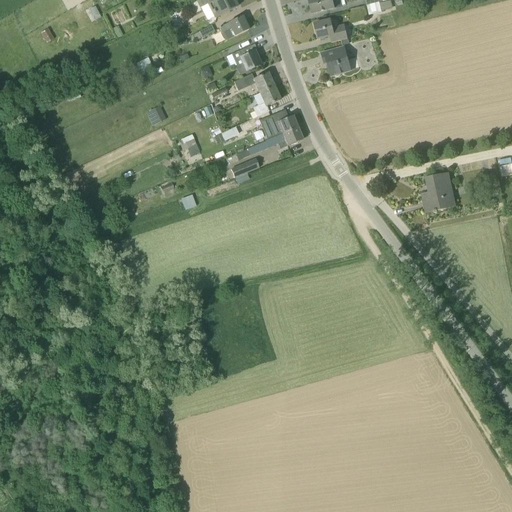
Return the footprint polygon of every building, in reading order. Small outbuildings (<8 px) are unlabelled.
[(198,0),(203,7),(209,4),(216,18),(237,7),(233,0),(198,0)] [(308,0),(312,14),(334,9),(332,1),(337,0),(308,0)] [(379,3),(366,6),(369,15),(381,12),(381,11),(390,9),(390,7),(392,7),(390,1),(379,3)] [(173,10),(170,5),(161,9),(164,15),(173,10)] [(242,17),(219,28),(225,42),(248,30),(242,17)] [(332,30),(330,21),(314,24),(318,40),(329,37),(331,44),(346,40),(343,27),(332,30)] [(112,29),(118,39),(123,36),(118,26),(112,29)] [(211,26),(193,35),(196,41),(202,38),(202,39),(214,32),(211,26)] [(181,39),(177,31),(170,34),(171,36),(174,42),(181,39)] [(235,69),(238,74),(241,75),(246,73),(247,72),(260,65),(254,52),(257,51),(254,45),(238,52),(231,55),(236,66),(235,69)] [(350,71),(344,48),(322,54),(325,64),(327,63),(331,77),(350,71)] [(136,64),(137,67),(134,68),(135,74),(140,72),(142,75),(150,71),(148,68),(152,66),(148,58),(136,64)] [(237,92),(244,89),(255,84),(260,94),(274,88),(267,74),(253,80),(251,74),(233,83),(237,92)] [(214,83),(207,86),(210,94),(217,90),(214,83)] [(252,120),(257,117),(257,118),(269,113),(266,107),(280,101),(274,88),(260,94),(263,103),(253,108),(254,112),(249,114),(252,120)] [(150,112),(152,115),(155,122),(156,124),(166,120),(160,107),(150,112)] [(270,140),(297,129),(292,117),(287,119),(284,112),(262,122),(270,140)] [(221,132),(225,139),(239,133),(235,125),(221,132)] [(278,147),(286,144),(287,147),(302,141),(297,129),(270,140),(265,142),(268,149),(278,145),(278,147)] [(215,137),(218,144),(225,141),(222,134),(215,137)] [(186,143),(194,140),(192,135),(180,140),(183,145),(186,143)] [(188,149),(196,145),(194,140),(186,144),(188,149)] [(261,152),(268,149),(265,142),(258,145),(261,152)] [(247,150),(240,153),(243,159),(250,156),(247,150)] [(256,160),(232,169),(235,178),(259,168),(256,160)] [(456,207),(452,192),(449,175),(426,179),(429,194),(422,195),(426,214),(456,207)] [(181,198),(185,209),(196,205),(192,194),(181,198)]
